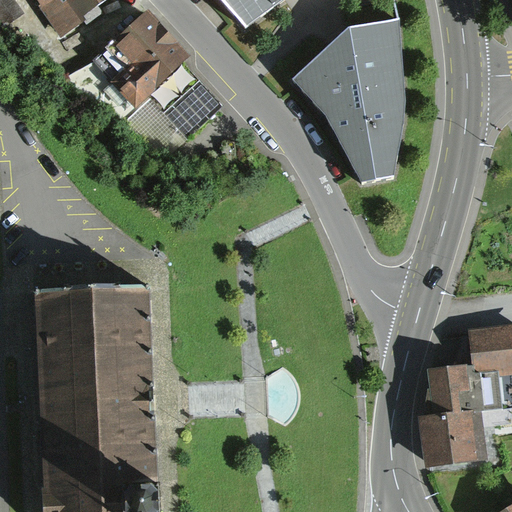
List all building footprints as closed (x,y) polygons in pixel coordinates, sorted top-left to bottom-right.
[(16,0),(0,0),(0,21),(4,28),(25,13),(16,0)] [(36,0),(44,10),(56,0),(36,0)] [(105,0),(56,0),(44,10),(65,38),(88,20),(85,15),(105,0)] [(221,0),(244,26),(282,0),(221,0)] [(148,8),(70,77),(116,128),(126,119),(164,162),(191,139),(186,134),(219,104),(181,62),(190,55),(148,8)] [(348,31),(293,79),(325,119),(360,184),(392,178),(404,101),(398,24),(348,31)] [(160,511),(152,284),(33,288),(41,511),(160,511)] [(511,325),(472,329),(475,364),(481,411),(511,407),(511,325)] [(429,369),(436,417),(481,411),(475,364),(429,369)] [(436,417),(420,420),(426,466),(487,458),(481,411),(436,417)]
